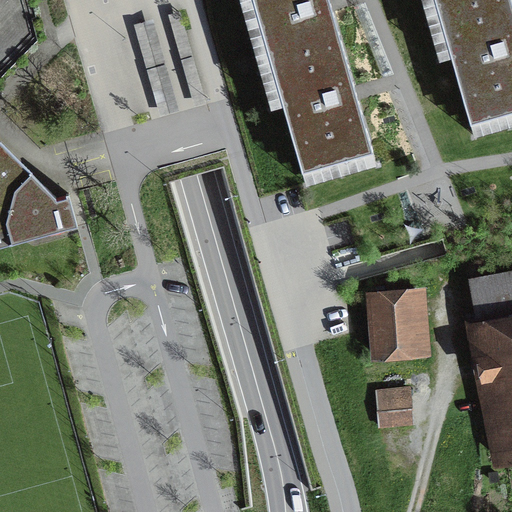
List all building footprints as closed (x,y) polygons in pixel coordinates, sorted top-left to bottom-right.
[(374,156),(329,0),(252,0),(303,176),(374,156)] [(511,117),(511,6),(510,0),(434,0),(471,128),(511,117)] [(180,11),(168,15),(194,107),(207,103),(180,11)] [(153,19),(134,24),(161,116),(181,110),(153,19)] [(0,245),(77,223),(71,194),(58,196),(0,137),(0,245)] [(479,321),(467,324),(494,469),(511,465),(511,268),(471,276),(479,321)] [(430,287),(369,288),(370,358),(431,358),(430,287)] [(412,387),(376,389),(378,429),(414,427),(412,387)]
